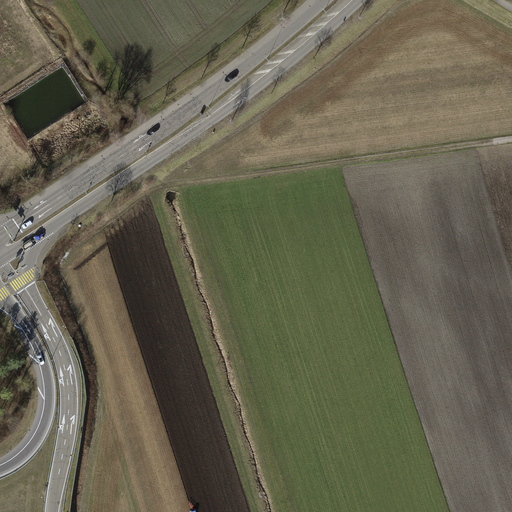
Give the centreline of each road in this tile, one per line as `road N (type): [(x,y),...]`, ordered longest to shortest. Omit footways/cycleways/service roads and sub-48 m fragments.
road 1 (tertiary): [(37,234),(210,122),(360,0)]
road 2 (track): [(503,138),(177,182),(143,177)]
road 3 (tertiary): [(325,0),(210,93),(48,200)]
road 4 (motorway): [(52,511),(69,395),(60,353),(37,308)]
road 5 (motorway): [(10,304),(39,354),(47,404),(32,443),(0,469)]
